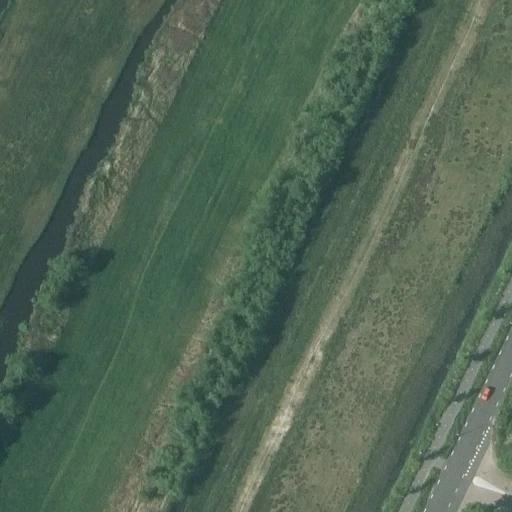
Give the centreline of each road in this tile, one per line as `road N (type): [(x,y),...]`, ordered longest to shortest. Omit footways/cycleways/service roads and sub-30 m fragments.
road 1 (track): [(476,0),(235,511)]
road 2 (secondary): [(456,469),(511,354)]
